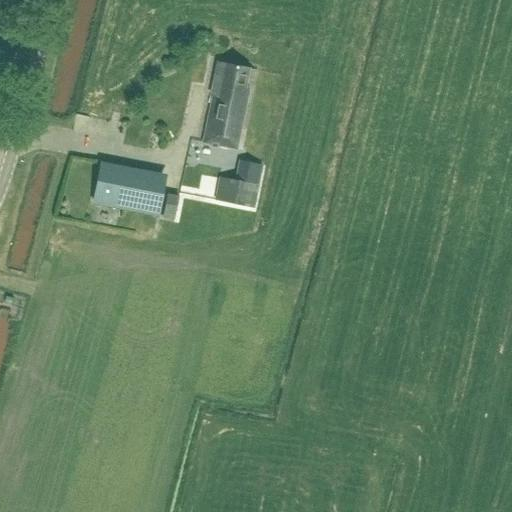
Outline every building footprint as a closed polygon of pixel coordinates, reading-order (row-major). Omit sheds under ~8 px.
[(204,142),(237,148),(248,90),(244,89),(248,68),(217,62),(212,88),(214,88),(204,142)] [(156,215),(163,181),(100,169),(93,203),(156,215)] [(200,191),(216,191),(216,174),(200,173),(200,191)] [(220,179),(216,199),(254,206),(258,186),(220,179)] [(166,197),(162,217),(174,219),(178,199),(166,197)]
